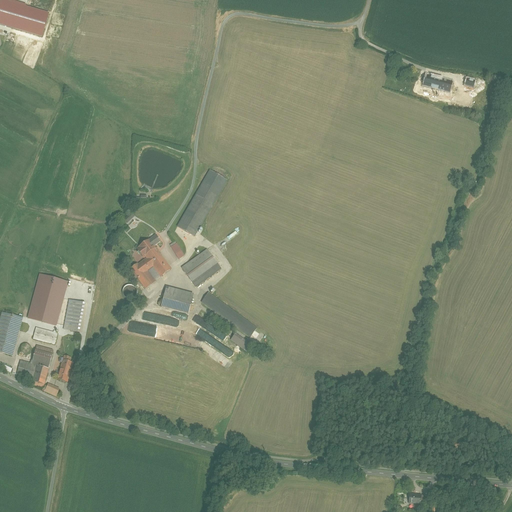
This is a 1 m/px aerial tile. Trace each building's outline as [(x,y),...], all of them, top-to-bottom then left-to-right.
[(2,0),(1,0),(0,4),(0,25),(42,38),(49,14),(26,7),(2,0)] [(453,83),(428,76),(424,89),(449,95),(453,83)] [(466,79),(464,86),(474,89),(476,82),(466,79)] [(203,225),(228,181),(210,171),(177,228),(195,238),(203,225)] [(129,224),(135,217),(132,214),(125,221),(129,224)] [(162,242),(156,235),(136,250),(144,260),(131,270),(141,284),(146,290),(173,270),(159,252),(160,251),(157,248),(156,248),(155,247),(162,242)] [(176,242),(170,246),(179,260),(185,256),(184,255),(176,242)] [(208,250),(182,268),(197,288),(222,269),(208,250)] [(28,319),(57,327),(70,282),(40,274),(28,317),(28,319)] [(137,289),(135,287),(133,286),(130,285),(127,286),(125,288),(124,290),(123,293),(124,295),(124,296),(126,298),(128,299),(131,300),(133,299),(135,297),(137,295),(137,292),(137,289)] [(167,288),(162,309),(189,316),(194,295),(167,288)] [(258,329),(210,292),(201,304),(249,340),(258,329)] [(86,304),(70,301),(64,330),(80,334),(86,304)] [(0,352),(13,356),(23,318),(2,313),(0,321),(0,352)] [(60,330),(38,324),(34,339),(56,345),(60,330)] [(253,346),(236,333),(230,341),(247,354),(253,346)] [(31,347),(30,345),(28,344),(26,344),(24,344),(22,346),(21,347),(21,349),(22,351),(23,353),(24,354),(27,354),(28,354),(30,353),(31,351),(31,349),(31,347)] [(45,386),(55,350),(37,346),(32,364),(21,361),(17,376),(33,380),(32,382),(45,386)] [(68,383),(74,363),(63,360),(57,380),(68,383)] [(13,370),(0,363),(0,368),(11,374),(13,370)] [(60,389),(48,384),(45,392),(57,397),(60,389)] [(422,495),(407,493),(406,505),(421,507),(421,506),(422,497),(422,495)] [(429,497),(422,497),(421,506),(428,506),(429,497)]
